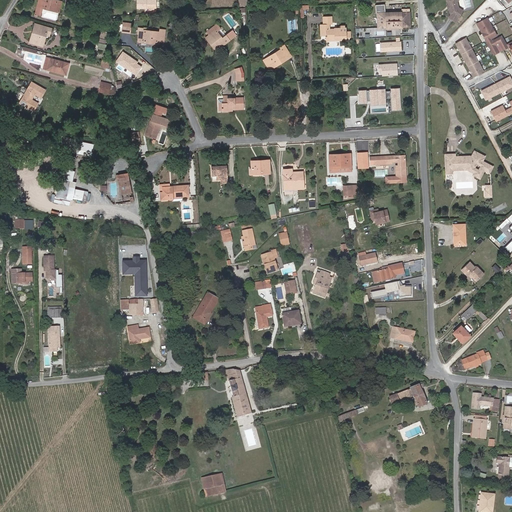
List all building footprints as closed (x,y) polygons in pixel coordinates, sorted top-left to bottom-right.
[(59,12),(61,2),(55,0),(38,0),(37,6),(42,8),(59,12)] [(145,0),(136,0),(137,8),(152,8),(152,10),(154,10),(154,8),(156,8),(156,0),(146,0),(145,0)] [(457,2),(458,0),(446,0),(448,5),(449,6),(449,8),(449,9),(450,14),(451,13),(448,17),(456,22),(460,14),(456,12),(458,7),(457,2)] [(410,27),(410,12),(377,13),(378,28),(386,27),(386,28),(402,28),(402,27),(410,27)] [(350,38),(350,31),(346,31),(346,28),(345,28),(345,26),(340,26),(340,28),(334,28),(334,29),(329,29),(329,24),(332,24),(332,16),(323,16),(323,24),(320,24),(321,36),(325,36),(326,39),(341,38),(350,38)] [(487,18),(477,23),(493,55),(499,52),(498,51),(502,49),(503,50),(509,47),(511,52),(511,40),(506,44),(501,34),(492,39),(491,37),(496,35),(487,18)] [(217,49),(232,37),(229,33),(222,38),(217,31),(224,26),(221,21),(207,32),(210,35),(208,37),(211,41),(212,40),(215,44),(214,45),(217,49)] [(130,33),(131,24),(123,23),(122,32),(130,33)] [(48,33),(50,29),(35,24),(33,30),(35,31),(32,41),(41,43),(44,33),(45,32),(48,33)] [(106,32),(92,28),(90,34),(104,38),(106,32)] [(164,42),(165,30),(160,29),(159,32),(145,30),(143,30),(143,28),(138,28),(138,34),(139,34),(143,34),(142,41),(158,43),(158,41),(164,42)] [(32,41),(35,31),(33,30),(30,42),(41,45),(41,43),(32,41)] [(211,41),(208,37),(206,38),(215,50),(217,49),(214,45),(215,44),(212,40),(211,41)] [(466,38),(456,44),(473,77),(483,71),(466,38)] [(397,51),(397,42),(376,43),(376,52),(397,51)] [(286,57),(290,55),(284,45),(280,48),(281,49),(264,60),(269,68),(279,61),(280,63),(287,59),(286,57)] [(108,68),(110,61),(102,59),(100,66),(108,68)] [(66,75),(68,65),(49,60),(46,69),(66,75)] [(280,63),(279,61),(269,68),(270,70),(280,63)] [(382,70),(382,75),(398,75),(398,63),(379,63),(379,70),(382,70)] [(511,78),(511,75),(481,90),(486,100),(511,87),(511,78)] [(45,90),(31,82),(20,102),(33,111),(37,104),(31,100),(34,94),(41,98),(45,90)] [(108,95),(111,85),(101,82),(99,92),(108,95)] [(401,87),(392,87),(392,109),(401,109),(401,87)] [(386,88),(359,89),(359,103),(370,103),(370,104),(387,103),(386,97),(391,97),(391,90),(386,90),(386,88)] [(244,108),(243,98),(228,98),(228,99),(228,103),(222,103),(222,111),(233,111),(233,109),(236,109),(235,108),(244,108)] [(496,120),(511,113),(511,99),(509,100),(511,106),(505,109),(503,105),(491,110),(496,120)] [(167,126),(169,119),(161,117),(162,113),(166,114),(167,108),(155,104),(154,109),(152,113),(154,114),(152,121),(150,121),(145,135),(155,139),(157,134),(155,133),(159,123),(167,126)] [(167,126),(159,123),(155,133),(157,134),(160,126),(166,128),(167,126)] [(139,140),(138,131),(135,132),(130,133),(132,141),(139,140)] [(368,151),(357,152),(358,168),(369,167),(368,151)] [(455,154),(445,154),(446,165),(452,164),(452,168),(455,168),(455,170),(467,169),(474,173),(476,168),(475,168),(477,164),(479,166),(482,161),(485,156),(474,151),(471,157),(470,156),(468,158),(464,156),(455,157),(455,154)] [(347,154),(329,155),(330,166),(338,166),(338,168),(338,171),(347,171),(347,167),(351,167),(350,155),(347,156),(347,154)] [(405,155),(385,156),(385,163),(385,164),(392,164),(391,162),(397,162),(398,165),(395,166),(396,176),(390,177),(390,182),(404,182),(404,178),(401,178),(401,177),(406,176),(405,155)] [(380,163),(380,156),(370,157),(370,165),(376,164),(376,163),(380,163)] [(269,172),(268,161),(260,161),(260,164),(252,164),(252,169),(252,173),(269,172)] [(476,168),(474,173),(475,176),(480,178),(484,170),(489,173),(492,166),(482,161),(479,166),(480,166),(478,169),(476,168)] [(452,164),(446,165),(446,173),(452,173),(452,170),(455,170),(455,168),(452,168),(452,164)] [(228,179),(227,165),(211,167),(212,176),(216,176),(220,176),(220,180),(228,179)] [(71,198),(87,201),(89,191),(75,188),(77,181),(73,181),(75,170),(68,169),(64,188),(58,187),(57,194),(53,194),(51,201),(70,204),(71,198)] [(115,171),(116,177),(125,175),(124,169),(115,171)] [(303,185),(302,174),(292,175),(292,172),(291,169),(283,169),(284,186),(303,185)] [(125,175),(116,177),(117,186),(118,189),(127,188),(126,175),(125,175)] [(170,186),(170,183),(159,184),(160,192),(163,192),(162,187),(170,186)] [(111,193),(111,195),(117,195),(116,184),(107,184),(107,193),(111,193)] [(189,198),(188,185),(172,186),(172,187),(170,188),(170,186),(162,187),(163,192),(160,192),(161,200),(173,199),(173,201),(182,200),(182,198),(189,198)] [(352,185),(346,186),(347,191),(343,191),(344,195),(352,194),(352,185)] [(379,212),(378,209),(369,211),(372,220),(376,219),(374,213),(379,212)] [(388,221),(386,210),(379,212),(374,213),(376,219),(376,223),(388,221)] [(511,212),(507,217),(511,222),(508,227),(511,230),(509,232),(511,234),(511,237),(503,247),(508,252),(511,248),(511,212)] [(33,229),(33,219),(15,219),(15,228),(33,229)] [(466,243),(465,224),(453,225),(454,236),(455,236),(455,244),(466,243)] [(255,245),(252,229),(242,231),(243,237),(241,237),(242,239),(244,238),(244,242),(246,246),(244,247),(245,250),(253,249),(252,245),(255,245)] [(231,237),(229,230),(221,231),(223,238),(231,237)] [(289,244),(287,236),(280,237),(282,246),(289,244)] [(455,244),(455,236),(454,236),(454,245),(466,244),(466,243),(455,244)] [(32,247),(23,247),(22,264),(32,264),(32,247)] [(274,258),(272,252),(261,255),(264,263),(265,262),(266,264),(264,265),(267,273),(277,270),(274,258)] [(377,262),(375,253),(374,253),(359,257),(361,265),(377,262)] [(52,258),(43,258),(43,270),(46,270),(46,272),(46,279),(49,282),(55,281),(55,272),(53,272),(52,258)] [(476,281),(484,274),(477,266),(475,267),(469,261),(461,269),(467,276),(468,275),(469,274),(472,277),(476,281)] [(144,262),(121,263),(122,276),(134,275),(135,297),(146,296),(144,262)] [(395,275),(403,273),(401,264),(383,268),(383,270),(372,272),(374,282),(391,279),(391,278),(395,277),(395,275)] [(501,269),(495,264),(492,267),(498,273),(501,269)] [(18,269),(12,269),(12,281),(24,281),(24,280),(31,280),(31,272),(20,272),(20,271),(18,271),(18,269)] [(324,297),(331,278),(329,277),(330,274),(321,271),(320,274),(317,273),(313,283),(316,284),(313,293),(324,297)] [(405,280),(384,283),(386,289),(371,292),(372,297),(399,292),(400,297),(412,295),(411,285),(406,286),(405,280)] [(257,290),(265,288),(264,281),(256,282),(257,290)] [(297,293),(294,281),(286,282),(286,286),(289,286),(290,294),(297,293)] [(207,316),(208,313),(209,314),(218,299),(207,293),(205,297),(207,299),(202,307),(200,306),(196,313),(197,314),(195,318),(204,324),(208,317),(207,316)] [(128,300),(119,300),(120,309),(128,308),(128,300)] [(272,315),(270,304),(262,306),(255,308),(259,329),(268,327),(266,317),(272,315)] [(466,319),(477,309),(473,304),(462,314),(466,319)] [(61,317),(60,307),(47,308),(47,318),(61,317)] [(300,323),(298,311),(287,313),(282,314),(285,326),(300,323)] [(151,337),(150,328),(139,329),(138,325),(128,327),(131,344),(141,343),(140,339),(151,337)] [(470,335),(461,325),(453,333),(462,342),(470,335)] [(412,343),(415,331),(392,327),(390,337),(412,343)] [(60,347),(60,333),(49,333),(50,347),(57,347),(60,347)] [(480,362),(486,360),(484,354),(483,351),(477,353),(477,354),(462,360),(465,369),(470,367),(470,368),(475,366),(477,365),(481,363),(480,362)] [(252,413),(240,370),(235,370),(232,369),(226,370),(233,397),(232,397),(232,398),(237,417),(252,413)] [(426,402),(420,388),(424,387),(423,384),(419,386),(419,385),(397,394),(389,397),(392,403),(399,401),(410,396),(410,397),(413,396),(415,400),(413,401),(415,406),(417,405),(418,405),(426,402)] [(495,406),(496,400),(492,399),(492,398),(480,397),(480,394),(473,393),(471,408),(479,409),(479,404),(480,403),(485,404),(485,405),(490,406),(490,410),(498,411),(498,406),(495,406)] [(511,424),(511,407),(505,407),(504,415),(504,417),(503,423),(503,429),(510,429),(510,427),(510,424),(511,424)] [(357,414),(356,410),(344,414),(343,415),(344,419),(358,414),(357,414)] [(485,438),(487,420),(486,420),(474,419),(473,423),(475,423),(473,437),(485,438)] [(511,466),(511,458),(511,456),(509,456),(508,458),(497,457),(496,463),(499,463),(498,476),(498,480),(507,481),(507,477),(508,477),(509,466),(511,466)] [(225,492),(221,474),(201,479),(205,496),(225,492)] [(492,511),(494,494),(481,493),(478,511),(492,511)]
